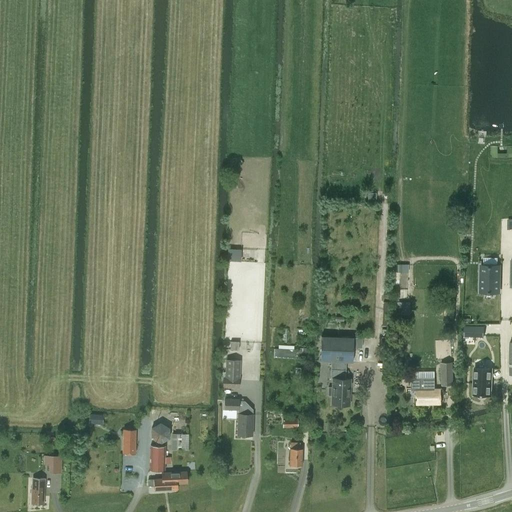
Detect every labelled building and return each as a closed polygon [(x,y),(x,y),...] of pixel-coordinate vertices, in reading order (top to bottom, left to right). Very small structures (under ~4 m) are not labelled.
[(480,291),(499,292),(499,266),(481,265),(480,291)] [(321,336),(320,360),(331,360),(330,378),(332,378),(332,386),(328,386),(327,395),(331,395),(331,404),(349,404),(350,387),(351,386),(351,382),(350,381),(350,378),(345,378),(346,361),(353,361),(353,337),(321,336)] [(238,350),(239,342),(231,341),(230,349),(238,350)] [(274,348),(274,357),(295,358),(295,349),(274,348)] [(227,360),(226,371),(238,372),(239,360),(227,360)] [(454,385),(453,362),(440,362),(442,385),(454,385)] [(473,367),(472,395),(491,395),(492,367),(473,367)] [(417,404),(441,403),(441,388),(435,388),(435,377),(420,378),(411,378),(411,390),(416,390),(417,404)] [(237,435),(252,435),(253,414),(252,414),(253,409),(244,401),(239,400),(239,398),(224,398),(224,409),(238,410),(237,435)] [(283,426),(297,426),(297,418),(282,418),(283,426)] [(151,427),(151,438),(160,443),(170,438),(169,427),(160,422),(151,427)] [(123,429),(122,453),(135,453),(136,429),(123,429)] [(187,450),(188,434),(172,434),(172,450),(187,450)] [(289,464),(301,465),(302,448),(299,448),(300,443),(290,442),(289,464)] [(170,463),(170,457),(165,457),(165,445),(150,445),(150,470),(164,470),(164,463),(170,463)] [(154,486),(154,490),(154,491),(177,489),(177,483),(187,483),(186,471),(161,473),(162,479),(148,479),(148,486),(154,486)] [(43,503),(44,479),(33,478),(32,503),(43,503)]
